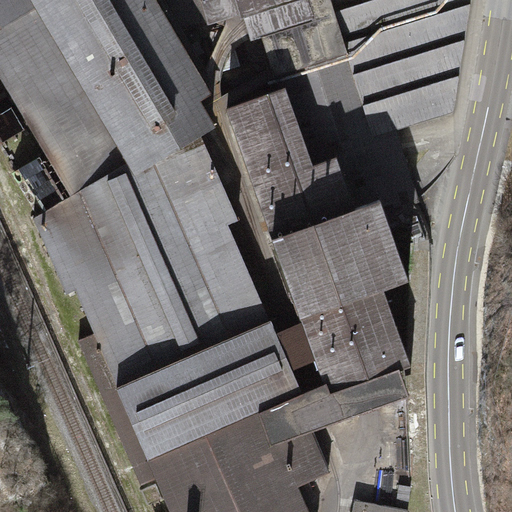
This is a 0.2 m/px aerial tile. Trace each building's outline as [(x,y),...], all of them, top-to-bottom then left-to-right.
[(0,0),(0,74),(67,191),(202,124),(218,116),(152,0),(0,0)] [(346,62),(374,144),(453,120),(474,0),(158,0),(179,36),(210,29),(253,17),(274,82),(346,62)] [(383,296),(408,287),(379,205),(354,214),(336,163),(313,171),(285,94),(225,116),(339,426),(409,400),(400,377),(411,373),(383,296)] [(201,139),(71,201),(33,224),(66,298),(76,294),(96,339),(81,346),(103,400),(271,327),(261,302),(272,297),(201,139)] [(330,479),(271,327),(103,400),(140,493),(156,484),(168,511),(306,511),(298,495),(330,479)]
